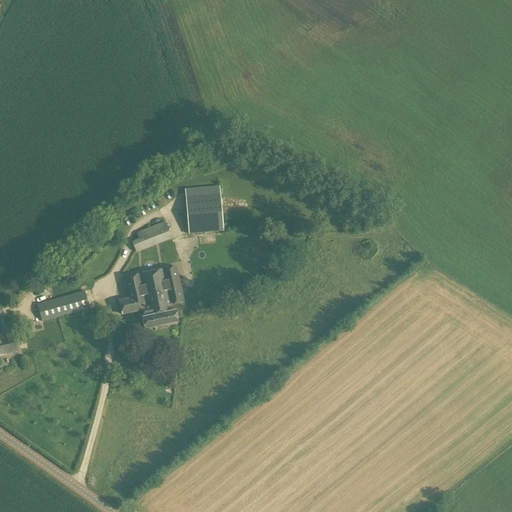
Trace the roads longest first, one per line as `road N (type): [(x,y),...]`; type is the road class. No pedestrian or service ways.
road 1 (unknown): [(76,488),(109,357),(113,275),(135,218),(175,200)]
road 2 (unclassified): [(109,511),(0,435)]
